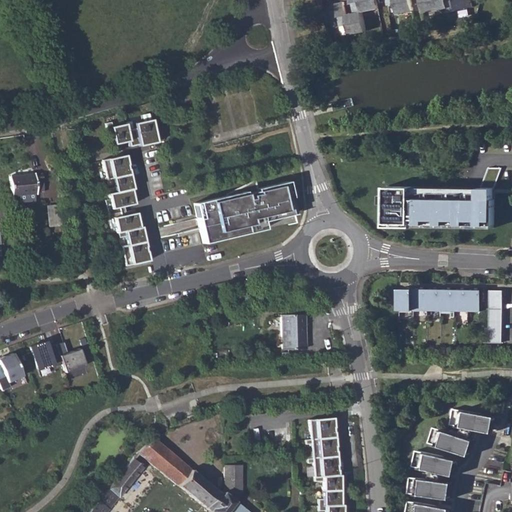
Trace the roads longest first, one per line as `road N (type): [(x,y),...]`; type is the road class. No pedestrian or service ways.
road 1 (residential): [(300,257),(92,304),(0,334)]
road 2 (residential): [(0,129),(63,120),(227,55)]
road 3 (secondary): [(378,511),(363,376),(339,281)]
road 4 (secondary): [(325,222),(285,57)]
road 5 (residential): [(361,252),(511,264)]
